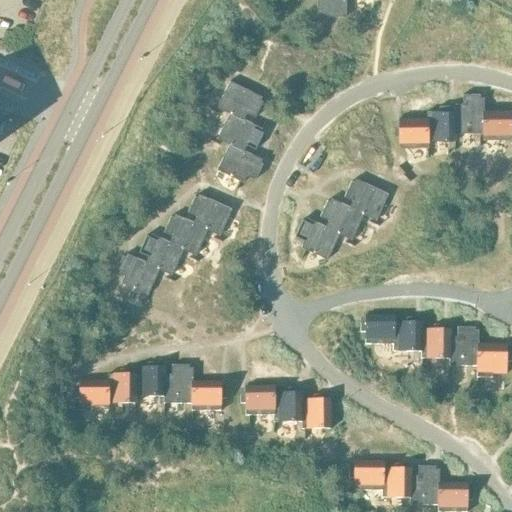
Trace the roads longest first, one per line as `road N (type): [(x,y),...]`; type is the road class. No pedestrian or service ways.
road 1 (secondary): [(0,300),(90,121)]
road 2 (secondary): [(69,111),(0,249)]
road 3 (secondary): [(90,121),(151,0)]
road 4 (secondary): [(125,0),(69,111)]
